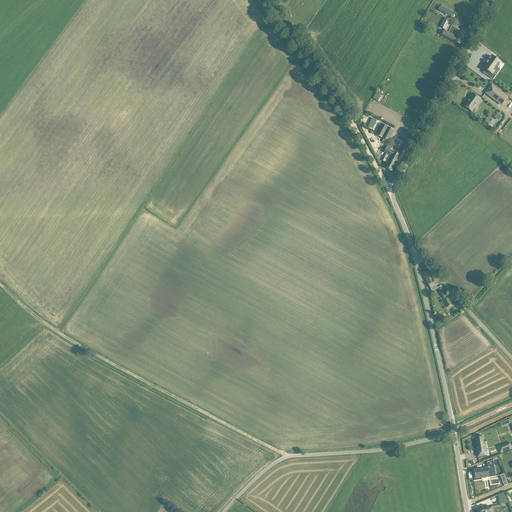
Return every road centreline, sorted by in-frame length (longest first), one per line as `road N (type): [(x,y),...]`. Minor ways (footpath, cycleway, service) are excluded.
road 1 (track): [(287,456),(64,337),(0,282)]
road 2 (unclassified): [(413,250),(392,197),(497,0)]
road 3 (unclassified): [(224,511),(287,456),(378,450),(454,431)]
road 4 (track): [(392,197),(351,121),(261,0)]
road 5 (unclassified): [(454,431),(413,250)]
road 6 (unclassified): [(511,358),(413,250)]
